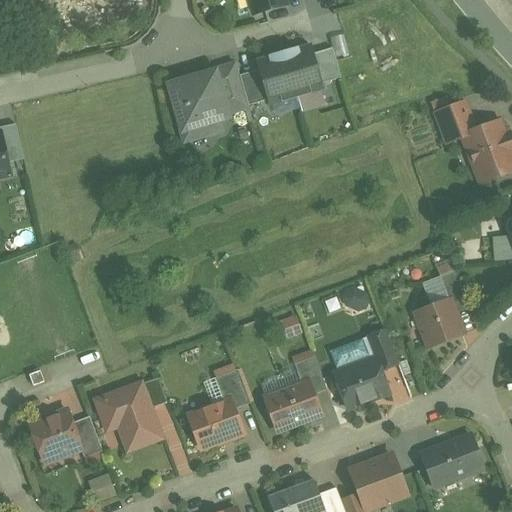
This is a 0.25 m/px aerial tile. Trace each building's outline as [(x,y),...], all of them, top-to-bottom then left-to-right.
[(250,0),(255,15),(287,5),(285,0),(250,0)] [(33,7),(8,5),(7,14),(0,13),(0,31),(7,32),(7,26),(31,28),(33,7)] [(311,46),(285,54),(298,98),(324,90),(323,85),(314,55),(311,46)] [(334,49),(314,55),(323,85),(342,79),(334,49)] [(285,54),(258,62),(260,71),(269,101),(271,106),(298,98),(285,54)] [(235,63),(218,68),(232,117),(250,112),(248,107),(239,77),(235,63)] [(180,138),(234,122),(232,117),(218,68),(164,84),(180,138)] [(260,71),(239,77),(248,107),(269,101),(260,71)] [(466,104),(437,115),(448,144),(465,138),(464,137),(477,132),(466,104)] [(477,132),(464,137),(465,138),(468,147),(475,150),(479,162),(476,169),(481,179),(487,182),(495,179),(498,173),(511,167),(511,155),(511,152),(511,151),(511,138),(511,135),(505,137),(500,123),(477,132)] [(0,134),(1,135),(7,164),(24,160),(16,125),(0,128),(0,134)] [(0,134),(0,177),(10,176),(7,164),(1,135),(0,134)] [(457,272),(441,278),(447,293),(462,287),(457,272)] [(367,312),(374,296),(359,290),(352,306),(367,312)] [(463,336),(451,302),(417,315),(430,348),(463,336)] [(296,318),(284,323),(289,338),(302,334),(296,318)] [(387,331),(367,339),(375,360),(377,359),(381,372),(400,365),(387,331)] [(328,391),(316,358),(295,365),(303,385),(309,383),(314,396),(328,391)] [(375,360),(335,375),(349,411),(390,395),(381,372),(377,359),(375,360)] [(239,371),(216,379),(226,404),(232,401),(235,411),(252,404),(239,371)] [(159,380),(143,386),(152,410),(168,404),(159,380)] [(303,385),(266,399),(270,408),(268,413),(271,421),(276,423),(279,433),(322,416),(314,396),(309,383),(303,385)] [(142,385),(97,402),(106,424),(117,420),(129,452),(163,439),(152,410),(143,386),(142,385)] [(226,404),(201,413),(203,418),(191,422),(202,451),(244,435),(235,411),(232,401),(226,404)] [(70,413),(31,427),(43,460),(57,455),(63,457),(82,450),(83,449),(74,425),(70,413)] [(91,418),(74,425),(83,449),(82,450),(85,459),(103,452),(91,418)] [(472,436),(441,448),(448,468),(430,475),(435,489),(484,470),(472,436)] [(441,448),(422,455),(430,475),(448,468),(441,448)] [(393,456),(352,472),(362,496),(367,511),(408,497),(393,456)] [(115,475),(94,480),(100,503),(121,498),(115,475)] [(315,481),(269,498),(274,511),(326,511),(320,495),(315,481)] [(345,511),(343,503),(337,489),(320,495),(326,511),(345,511)] [(362,496),(343,503),(345,511),(367,511),(362,496)]
